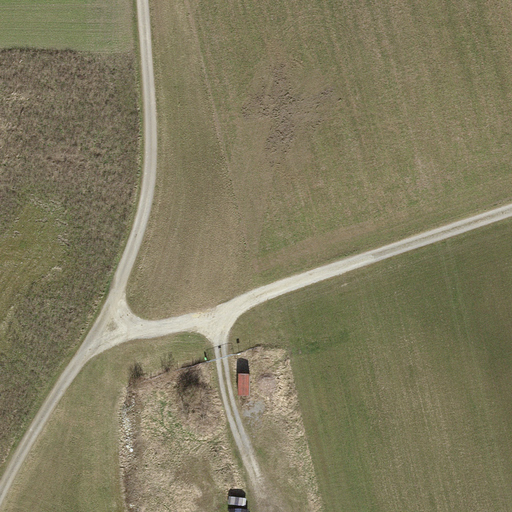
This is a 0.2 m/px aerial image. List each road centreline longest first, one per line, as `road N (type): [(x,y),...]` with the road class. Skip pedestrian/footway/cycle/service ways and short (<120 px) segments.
road 1 (residential): [(149,0),(160,134),(152,215),(107,328),(17,463),(0,504)]
road 2 (track): [(107,328),(194,331),(511,217)]
